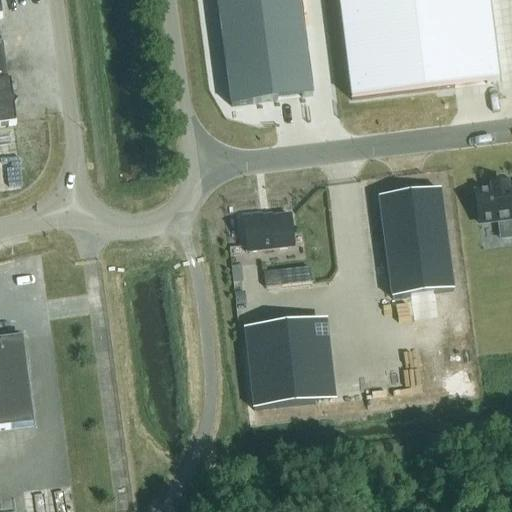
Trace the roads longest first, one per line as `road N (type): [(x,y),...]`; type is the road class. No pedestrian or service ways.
road 1 (unclassified): [(511,117),(189,168)]
road 2 (track): [(158,511),(200,432),(209,396),(177,207)]
road 3 (unclassified): [(50,0),(76,206)]
road 4 (unclassified): [(189,168),(165,0)]
road 5 (unclassified): [(189,168),(177,207),(146,225),(116,225),(76,206)]
